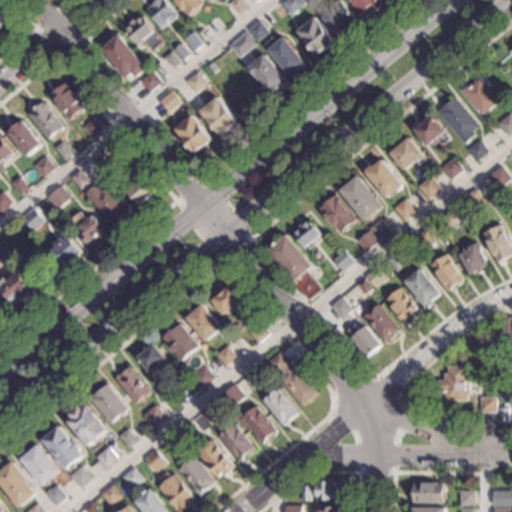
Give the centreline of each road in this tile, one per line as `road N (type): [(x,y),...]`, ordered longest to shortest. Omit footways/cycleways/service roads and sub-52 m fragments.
road 1 (tertiary): [(0,416),(511,0)]
road 2 (tertiary): [(454,0),(0,375)]
road 3 (residential): [(234,511),(292,461),(511,461)]
road 4 (residential): [(207,207),(31,0)]
road 5 (tertiary): [(373,403),(207,207)]
road 6 (residential): [(511,456),(373,403),(292,461)]
road 7 (residential): [(511,292),(437,343),(373,403)]
road 8 (residential): [(100,0),(0,80)]
